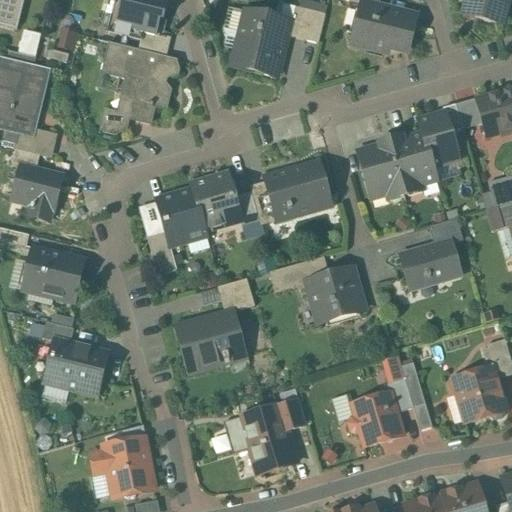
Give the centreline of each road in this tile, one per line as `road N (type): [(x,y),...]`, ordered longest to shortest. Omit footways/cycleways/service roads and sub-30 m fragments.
road 1 (residential): [(226,134),(132,160),(104,195),(164,417)]
road 2 (residential): [(511,447),(427,458),(214,511)]
road 3 (residential): [(326,107),(361,245)]
road 4 (residential): [(226,134),(189,0)]
road 5 (residential): [(449,70),(326,107)]
